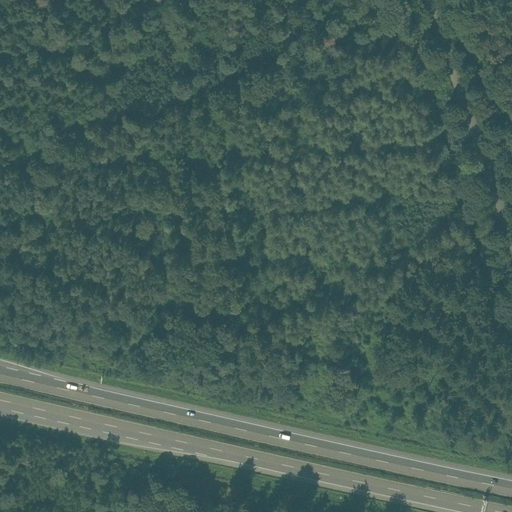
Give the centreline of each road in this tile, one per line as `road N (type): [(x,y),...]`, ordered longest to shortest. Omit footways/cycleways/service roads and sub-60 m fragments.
road 1 (motorway): [(511,487),(0,374)]
road 2 (motorway): [(0,399),(500,511)]
road 3 (unclassified): [(511,238),(429,0)]
